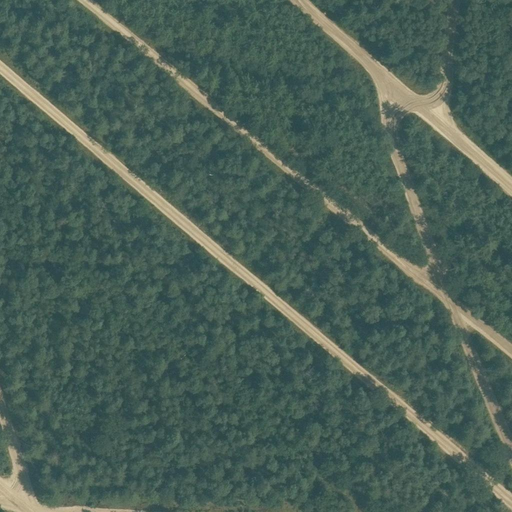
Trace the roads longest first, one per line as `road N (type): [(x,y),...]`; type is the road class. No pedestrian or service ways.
road 1 (track): [(294,0),(511,187)]
road 2 (unknown): [(266,154),(85,0)]
road 3 (unknown): [(453,0),(435,121)]
